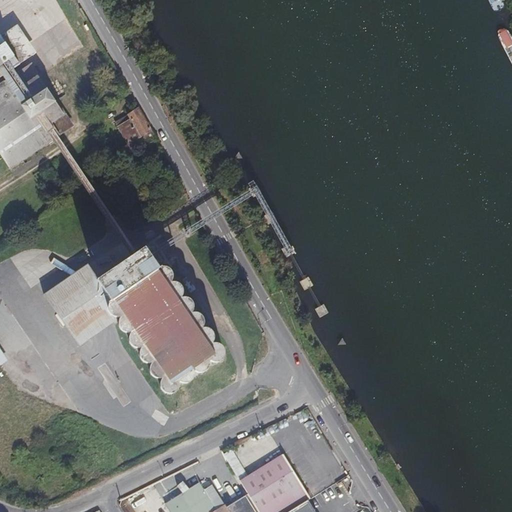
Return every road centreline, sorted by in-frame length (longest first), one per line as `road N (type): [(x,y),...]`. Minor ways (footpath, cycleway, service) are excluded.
road 1 (secondary): [(314,388),(89,0)]
road 2 (residential): [(314,388),(100,495)]
road 3 (secondary): [(390,511),(314,388)]
